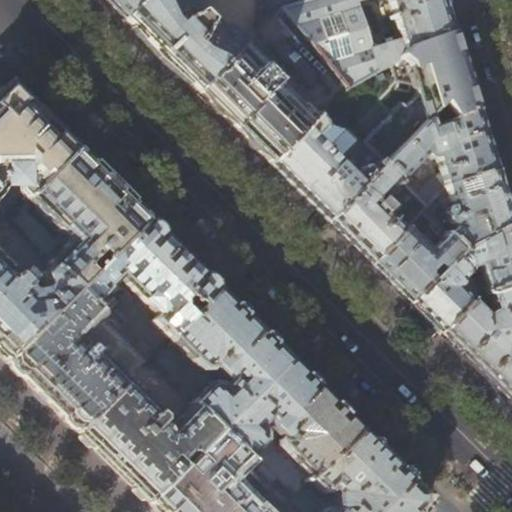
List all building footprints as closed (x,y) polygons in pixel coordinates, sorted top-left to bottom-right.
[(101,0),(122,20),(142,0),(101,0)] [(142,0),(122,20),(154,53),(195,93),(249,41),(209,20),(201,12),(194,0),(260,0),(262,1),(260,29),(281,9),(273,0),(142,0)] [(273,0),(281,9),(346,90),(389,66),(406,47),(451,30),(441,0),(273,0)] [(281,9),(260,29),(249,41),(195,93),(209,106),(250,148),(267,165),(315,117),(335,97),(346,90),(281,9)] [(457,50),(451,30),(406,47),(389,66),(395,82),(415,87),(422,108),(400,129),(388,118),(362,144),(383,165),(427,119),(443,103),(454,118),(476,110),(470,91),(457,50)] [(0,90),(0,186),(0,185),(16,187),(15,194),(23,201),(24,200),(74,149),(38,113),(8,83),(0,90)] [(484,136),(476,110),(454,118),(431,127),(427,119),(383,165),(399,181),(422,155),(425,158),(426,159),(431,160),(436,173),(440,172),(441,175),(434,177),(415,197),(425,208),(431,202),(433,199),(444,188),(495,172),(485,142),(484,136)] [(322,124),(315,117),(267,165),(292,189),(325,222),(337,211),(383,165),(362,144),(358,140),(337,162),(313,138),(321,129),(322,124)] [(110,185),(74,149),(24,200),(66,243),(47,262),(48,264),(75,290),(93,273),(86,267),(101,252),(107,258),(146,219),(110,185)] [(399,181),(383,165),(337,211),(325,222),(352,248),(369,265),(421,212),(425,208),(415,197),(399,181)] [(444,188),(433,199),(438,204),(441,212),(441,214),(445,218),(446,221),(448,224),(453,227),(445,236),(460,251),(511,225),(506,208),(502,195),(495,172),(444,188)] [(426,217),(436,206),(431,202),(425,208),(421,212),(426,217)] [(460,251),(445,236),(429,252),(414,238),(430,221),(426,217),(421,212),(369,265),(388,284),(408,304),(431,281),(425,275),(434,265),(440,272),(460,251)] [(180,254),(146,219),(107,258),(93,273),(75,290),(93,309),(108,294),(107,293),(117,282),(153,318),(148,323),(166,341),(189,317),(180,308),(179,303),(184,298),(185,299),(187,299),(188,300),(189,299),(199,308),(216,289),(180,254)] [(426,228),(430,233),(436,227),(431,223),(426,228)] [(460,251),(477,295),(487,292),(511,284),(511,228),(511,225),(460,251)] [(477,295),(460,251),(440,272),(431,281),(408,304),(424,319),(438,334),(469,303),(477,295)] [(75,290),(48,264),(37,276),(38,286),(35,290),(28,291),(0,263),(0,356),(5,361),(34,332),(48,318),(75,290)] [(511,284),(487,292),(494,312),(488,315),(484,318),(469,303),(438,334),(511,406),(511,284)] [(255,328),(216,289),(199,308),(189,317),(166,341),(198,373),(208,372),(211,369),(223,382),(220,386),(218,384),(206,385),(189,403),(191,405),(217,431),(288,360),(255,328)] [(104,319),(93,309),(75,290),(48,318),(55,325),(40,339),(34,332),(5,361),(41,397),(76,432),(123,385),(88,351),(85,350),(81,354),(80,350),(78,345),(104,319)] [(321,392),(288,360),(217,431),(246,459),(263,442),(262,432),(259,428),(262,425),(276,439),(273,442),(274,450),(307,482),(359,430),(321,392)] [(217,431),(191,405),(165,431),(157,429),(160,425),(160,421),(123,385),(76,432),(108,463),(147,502),(179,468),(191,457),(217,431)] [(396,468),(359,430),(307,482),(319,495),(324,495),(329,491),(336,498),(339,508),(335,511),(325,511),(324,510),(321,511),(418,511),(430,500),(396,468)] [(246,459),(217,431),(191,457),(199,464),(187,476),(179,468),(147,502),(156,511),(260,511),(259,511),(257,511),(252,511),(225,485),(221,484),(220,479),(226,480),(246,459)] [(268,494),(283,508),(288,501),(274,488),(268,494)]
